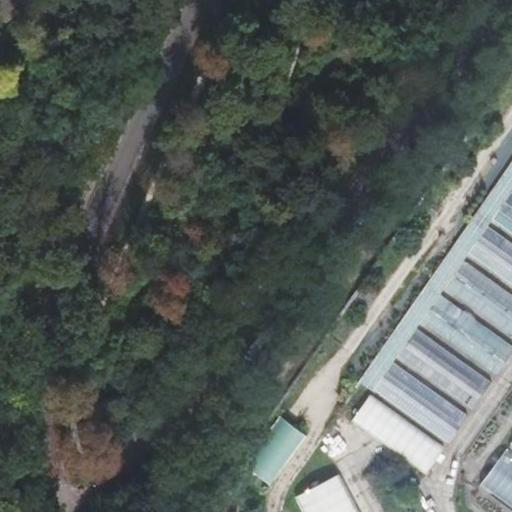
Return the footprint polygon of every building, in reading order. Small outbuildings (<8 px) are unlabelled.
[(511,359),(511,192),(368,395),(448,452),(511,359)] [(277,417),(241,468),(267,487),(304,437),(277,417)] [(511,511),(511,449),(483,494),(506,511),(511,511)] [(416,511),(390,464),(364,475),(384,511),(416,511)] [(355,511),(339,475),(294,495),(301,511),(355,511)]
